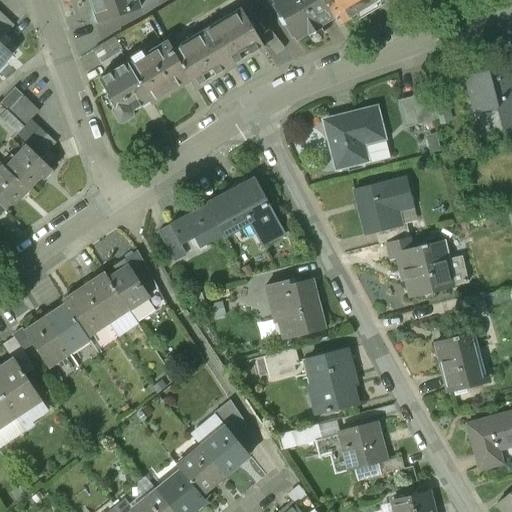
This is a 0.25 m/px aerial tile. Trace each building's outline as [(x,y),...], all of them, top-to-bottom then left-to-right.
[(90,0),(95,12),(93,12),(97,24),(140,8),(136,0),(90,0)] [(271,0),(282,17),(284,16),(288,22),(286,23),(296,40),(307,33),(312,40),(324,32),(320,25),(334,17),(323,0),(271,0)] [(374,0),(323,0),(334,17),(338,25),(376,2),(374,0)] [(173,50),(172,51),(190,80),(189,80),(194,89),(263,48),(241,11),(173,50)] [(6,18),(0,24),(0,39),(13,25),(6,18)] [(272,31),(262,38),(276,55),(285,48),(272,31)] [(114,37),(93,50),(101,64),(123,51),(114,37)] [(168,42),(128,66),(149,101),(151,103),(180,85),(180,86),(189,80),(190,80),(172,51),(173,50),(168,42)] [(0,65),(11,54),(0,43),(0,65)] [(126,63),(98,79),(107,94),(106,95),(112,106),(111,111),(118,122),(122,123),(132,117),(133,113),(132,111),(149,101),(128,66),(126,63)] [(495,68),(464,76),(479,136),(511,127),(511,73),(510,74),(498,77),(495,68)] [(15,90),(1,105),(7,111),(22,96),(15,90)] [(429,92),(410,97),(417,124),(436,119),(429,92)] [(22,96),(7,111),(16,119),(30,104),(22,96)] [(30,104),(16,119),(24,127),(31,119),(38,112),(30,104)] [(352,116),(324,123),(336,170),(364,163),(360,144),(384,138),(376,106),(351,112),(352,116)] [(24,127),(16,136),(24,143),(39,127),(31,119),(24,127)] [(39,127),(24,143),(27,146),(32,151),(47,135),(39,127)] [(47,135),(32,151),(41,160),(56,143),(47,135)] [(27,146),(6,169),(28,190),(40,178),(43,181),(53,171),(41,160),(32,151),(27,146)] [(6,169),(3,166),(0,169),(0,204),(5,209),(17,196),(20,199),(28,190),(6,169)] [(253,179),(206,204),(221,232),(248,218),(260,239),(280,228),(253,179)] [(386,183),(357,190),(362,210),(359,210),(365,234),(397,226),(393,208),(411,203),(405,179),(386,184),(386,183)] [(206,204),(170,224),(170,225),(181,245),(194,238),(199,248),(223,236),(221,232),(206,204)] [(170,225),(158,231),(174,262),(181,258),(176,248),(181,245),(170,225)] [(443,238),(398,249),(410,297),(455,285),(443,238)] [(155,283),(137,251),(123,260),(128,267),(129,266),(145,290),(155,283)] [(128,267),(109,279),(129,309),(149,296),(145,290),(129,266),(128,267)] [(109,279),(104,273),(83,287),(106,320),(108,324),(129,309),(109,279)] [(289,281),(266,287),(274,318),(283,316),(289,338),(326,329),(314,279),(290,285),(289,281)] [(83,287),(62,301),(64,304),(65,304),(85,334),(106,320),(83,287)] [(85,334),(65,304),(64,304),(45,317),(67,351),(68,350),(87,337),(85,334)] [(67,351),(45,317),(24,331),(48,368),(70,353),(68,350),(67,351)] [(470,335),(437,343),(449,391),(482,383),(470,335)] [(34,369),(14,338),(3,345),(12,360),(13,360),(24,376),(34,369)] [(271,376),(291,372),(287,349),(267,353),(271,376)] [(348,349),(303,359),(307,376),(311,375),(320,412),(358,403),(353,384),(351,384),(347,369),(352,368),(348,349)] [(12,360),(0,368),(0,395),(13,415),(39,399),(24,376),(13,360),(12,360)] [(0,424),(13,415),(0,395),(0,424)] [(511,411),(467,423),(479,468),(502,462),(499,448),(511,444),(511,411)] [(377,422),(339,431),(340,435),(316,440),(320,459),(332,456),(336,474),(387,462),(377,422)] [(250,456),(226,427),(201,448),(225,477),(250,456)] [(225,477),(201,448),(178,467),(180,470),(201,496),(225,477)] [(201,496),(180,470),(156,490),(156,491),(173,511),(191,511),(205,501),(201,496)] [(511,511),(511,490),(497,502),(504,511),(511,511)] [(173,511),(156,491),(133,509),(132,510),(133,511),(173,511)] [(434,511),(429,492),(393,501),(396,511),(434,511)] [(317,511),(309,498),(297,508),(300,511),(317,511)] [(133,509),(125,499),(114,508),(117,511),(133,511),(132,510),(133,509)]
